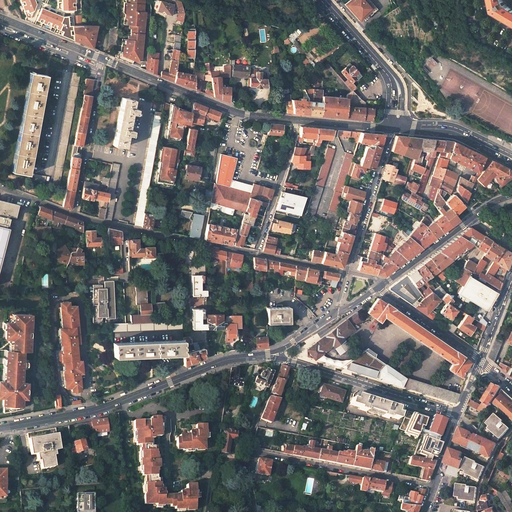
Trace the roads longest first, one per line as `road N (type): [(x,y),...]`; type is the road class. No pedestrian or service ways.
road 1 (trunk): [(274,0),(511,229)]
road 2 (tertiary): [(0,428),(98,409),(219,361),(268,355)]
road 3 (trunk): [(511,167),(340,0)]
road 4 (primary): [(296,119),(237,112),(102,58)]
road 5 (residential): [(247,450),(433,487)]
road 6 (tertiary): [(279,358),(458,413)]
road 7 (residential): [(256,253),(73,214)]
road 8 (residential): [(73,214),(102,58)]
road 9 (tertiary): [(393,127),(394,78),(324,0)]
road 10 (residential): [(393,127),(347,271)]
road 11 (unclassified): [(296,119),(256,253)]
road 12 (unknown): [(70,51),(48,176)]
road 13 (unclassified): [(480,360),(379,285)]
road 14 (primary): [(511,159),(451,130),(393,127)]
